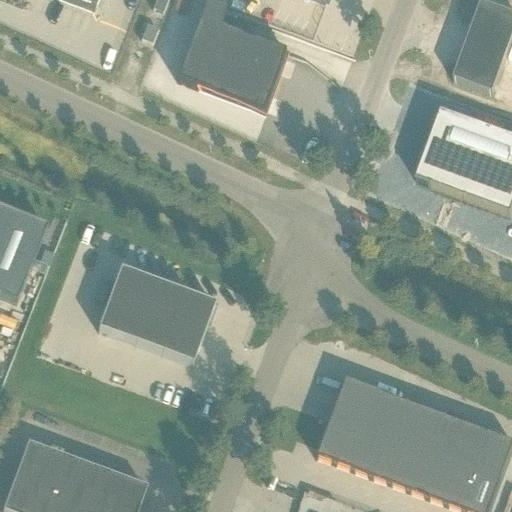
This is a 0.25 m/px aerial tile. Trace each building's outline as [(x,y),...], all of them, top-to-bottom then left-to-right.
[(5,0),(20,6),(22,0),(56,0),(94,15),(99,0),(5,0)] [(157,0),(152,12),(163,16),(168,0),(157,0)] [(227,14),(205,6),(177,84),(265,117),(288,57),(220,33),(227,14)] [(511,45),(511,18),(481,8),(453,84),(492,99),(511,45)] [(141,43),(152,47),(157,32),(146,28),(141,43)] [(511,143),(442,118),(417,185),(511,220),(511,219),(511,143)] [(0,300),(16,307),(47,232),(0,213),(0,300)] [(119,274),(97,335),(192,370),(214,309),(119,274)] [(511,449),(344,386),(315,463),(445,511),(491,511),(511,457),(511,449)] [(138,511),(146,492),(27,449),(3,511),(138,511)]
